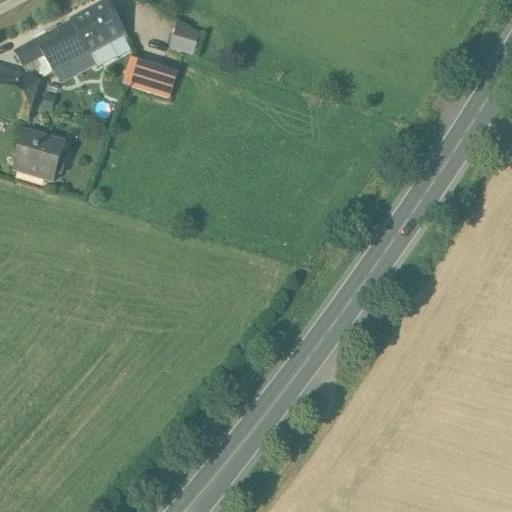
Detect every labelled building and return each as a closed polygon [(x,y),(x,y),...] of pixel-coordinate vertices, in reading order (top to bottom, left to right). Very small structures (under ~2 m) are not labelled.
[(106,5),(14,54),(23,70),(36,63),(45,78),(53,74),(88,56),(124,37),(106,5)] [(181,27),(175,50),(201,56),(207,34),(181,27)] [(124,37),(88,56),(96,70),(131,51),(124,37)] [(177,77),(131,62),(123,87),(169,102),(177,77)] [(40,82),(0,70),(0,114),(28,123),(40,82)] [(64,148),(24,137),(14,172),(54,184),(64,148)]
